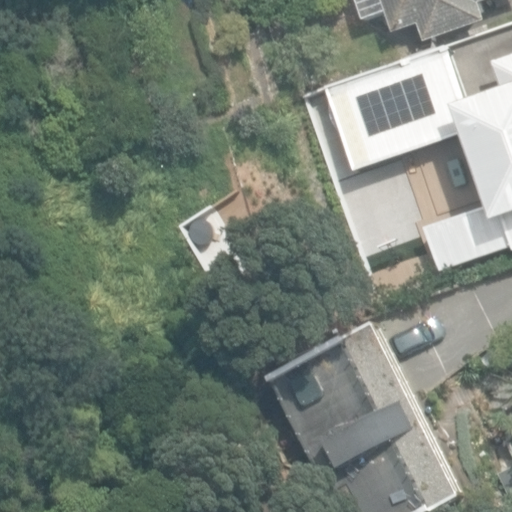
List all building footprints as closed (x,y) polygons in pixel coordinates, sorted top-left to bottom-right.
[(422,24),(428,41),(491,19),(485,2),(490,0),(358,0),(366,21),(390,13),(397,33),(422,24)] [(334,90),(348,130),(426,104),(412,63),(334,90)] [(511,93),(486,103),(511,175),(511,93)] [(429,224),(444,271),(511,249),(511,197),(429,224)] [(440,511),(483,492),(397,325),(287,374),(335,482),(359,483),(372,511),(440,511)]
